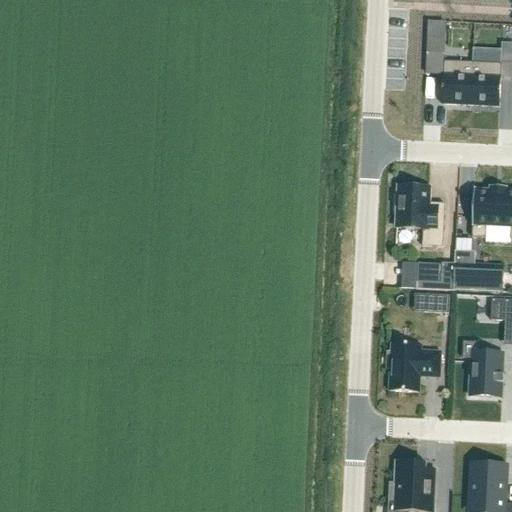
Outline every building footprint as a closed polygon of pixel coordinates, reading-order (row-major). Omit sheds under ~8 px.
[(428,23),(427,55),(443,56),(444,24),(428,23)] [(502,53),(502,62),(511,62),(511,46),(503,46),(502,53)] [(474,51),(473,64),(489,65),(502,66),(502,62),(502,53),(474,51)] [(444,63),(442,106),(471,108),(473,64),(444,63)] [(473,64),(471,108),(499,109),(502,66),(489,65),(473,64)] [(398,214),(397,230),(424,231),(423,248),(443,249),(445,205),(428,205),(429,189),(399,188),(399,197),(395,197),(394,214),(398,214)] [(473,227),(472,239),(486,240),(487,228),(511,229),(511,241),(511,193),(506,193),(506,189),(490,188),(490,192),(476,191),(474,191),(472,227),(473,227)] [(417,284),(417,291),(454,293),(456,255),(455,255),(455,267),(442,266),(418,265),(417,284)] [(456,255),(454,293),(454,291),(503,294),(504,268),(473,266),(473,257),(473,256),(456,255)] [(449,315),(450,297),(424,296),(424,314),(449,315)] [(511,302),(492,301),(491,322),(511,323),(511,302)] [(503,377),(504,356),(479,354),(479,344),(463,344),(463,360),(471,360),(470,390),(470,398),(481,398),(481,399),(501,400),(502,385),(503,385),(504,377),(503,377)] [(387,353),(386,371),(390,371),(389,393),(419,395),(420,377),(426,378),(426,379),(440,379),(441,354),(421,353),(422,347),(391,345),(391,354),(387,353)] [(427,465),(417,464),(396,463),(395,485),(389,484),(387,511),(433,511),(435,471),(427,471),(427,465)] [(474,467),(471,511),(511,511),(511,506),(504,506),(505,468),(474,467)]
